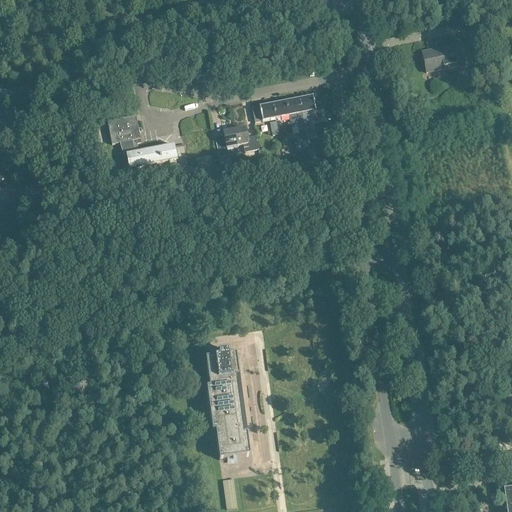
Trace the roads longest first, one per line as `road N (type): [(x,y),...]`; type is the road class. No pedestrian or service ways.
road 1 (unclassified): [(0,90),(90,73),(243,97),(339,79)]
road 2 (secondary): [(0,46),(239,0)]
